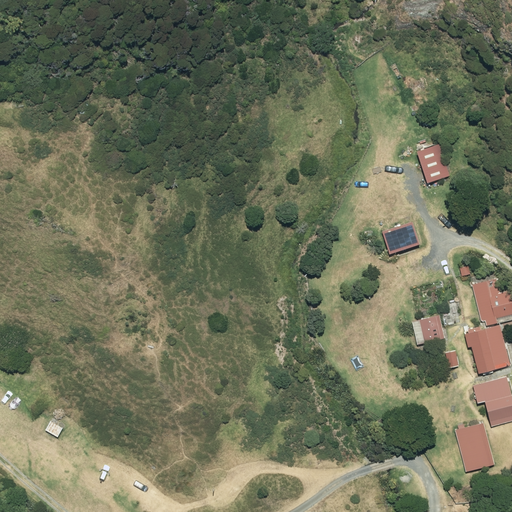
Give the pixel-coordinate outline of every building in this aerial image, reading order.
[(450,175),(441,143),(419,150),(429,181),(450,175)] [(420,243),(413,221),(383,230),(390,252),(420,243)] [(460,267),(462,275),(470,273),(468,265),(460,267)] [(511,289),(500,292),(497,278),(473,283),(482,321),(486,320),(487,325),(511,318),(511,289)] [(441,308),(444,325),(463,321),(460,305),(441,308)] [(445,338),(440,314),(412,320),(418,344),(445,338)] [(510,365),(501,324),(465,333),(468,346),(473,345),(479,372),(510,365)] [(446,351),(449,367),(459,365),(456,349),(446,351)] [(511,399),(506,375),(472,384),(477,402),(484,400),(491,425),(511,419),(511,399)] [(58,436),(63,427),(51,421),(46,429),(58,436)] [(495,463),(484,422),(455,429),(466,471),(495,463)]
